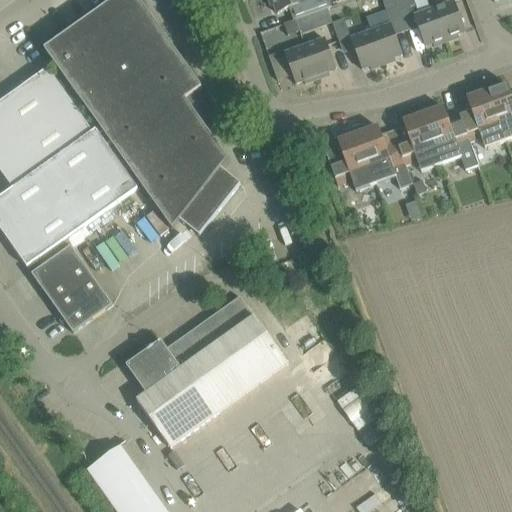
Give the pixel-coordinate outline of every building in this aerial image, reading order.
[(117,0),(61,40),(45,51),(173,231),(181,222),(200,237),(242,185),(226,173),(222,170),(229,161),(186,100),(202,89),(138,0),(117,0)] [(275,7),(278,15),(302,6),(306,18),(325,11),(332,8),(328,0),(269,0),(272,8),(275,7)] [(395,0),(382,0),(389,16),(400,13),(395,0)] [(416,7),(413,0),(395,0),(400,13),(416,7)] [(455,3),(435,10),(447,43),(459,39),(458,36),(466,33),(455,3)] [(447,43),(435,10),(415,17),(426,48),(434,45),(435,48),(447,43)] [(317,15),(315,16),(320,29),(333,24),(330,17),(328,11),(327,11),(317,15)] [(392,26),(394,32),(406,28),(400,13),(389,16),(387,12),(380,15),(385,28),(392,26)] [(296,21),(285,26),(289,36),(300,32),(296,21)] [(384,66),(372,33),(352,40),(345,21),(333,25),(342,51),(354,47),(363,71),(370,68),(371,71),(384,66)] [(392,26),(372,33),(384,66),(396,62),(395,59),(403,56),(392,26)] [(326,40),(306,48),(318,81),(330,77),(329,74),(337,71),(326,40)] [(318,81),(306,48),(285,55),(296,85),(304,83),(305,85),(318,81)] [(0,199),(0,205),(96,138),(48,70),(0,104),(0,170),(14,190),(0,199)] [(511,95),(508,85),(488,92),(506,143),(511,140),(511,95)] [(470,107),(459,112),(461,118),(470,144),(482,140),(486,150),(506,143),(488,92),(468,100),(470,107)] [(444,108),(424,116),(442,166),(463,159),(467,171),(478,166),(470,144),(461,118),(449,122),(444,108)] [(406,128),(394,132),(407,167),(418,163),(422,173),(442,166),(424,116),(404,123),(406,128)] [(364,126),(356,128),(377,186),(397,178),(402,190),(413,186),(407,167),(394,132),(382,137),(379,128),(374,130),(373,128),(373,126),(364,126)] [(341,149),(327,154),(339,188),(353,182),(357,193),(377,186),(356,128),(349,132),(342,137),(343,138),(344,141),(338,142),(341,149)] [(96,138),(0,205),(0,229),(28,269),(135,193),(96,138)] [(423,182),(413,186),(417,197),(427,194),(423,182)] [(33,276),(53,305),(93,278),(72,248),(33,276)] [(93,278),(53,305),(74,335),(113,307),(93,278)] [(138,402),(171,449),(289,366),(277,349),(255,318),(241,298),(168,351),(162,342),(127,367),(147,395),(138,402)] [(361,387),(338,404),(359,432),(382,415),(361,387)] [(114,511),(164,511),(120,443),(84,466),(114,511)] [(335,511),(342,511),(379,492),(367,472),(326,495),(335,511)]
